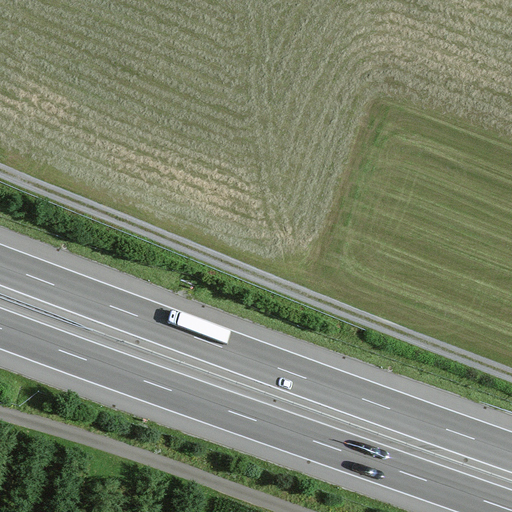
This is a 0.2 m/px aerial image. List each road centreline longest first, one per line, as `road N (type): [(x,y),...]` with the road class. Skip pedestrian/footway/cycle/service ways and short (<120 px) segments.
road 1 (track): [(511,374),(0,169)]
road 2 (motorway): [(511,450),(0,263)]
road 3 (motorway): [(0,324),(511,511)]
road 4 (unclassified): [(0,415),(303,511)]
